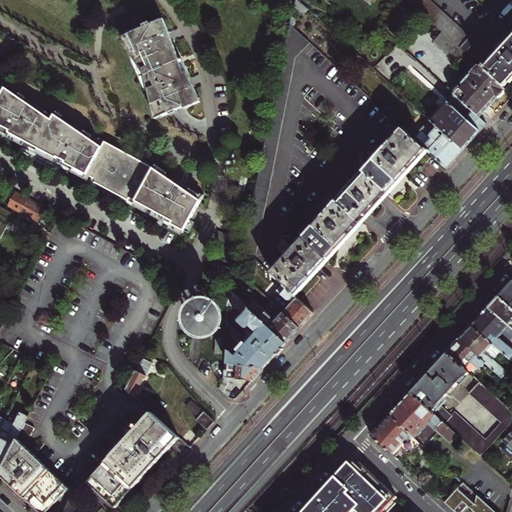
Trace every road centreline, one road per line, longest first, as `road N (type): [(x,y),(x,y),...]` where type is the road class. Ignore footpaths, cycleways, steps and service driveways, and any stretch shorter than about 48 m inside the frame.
road 1 (tertiary): [(511,121),(152,511)]
road 2 (primary): [(511,165),(182,511)]
road 3 (primary): [(511,171),(199,511)]
road 4 (primary): [(219,511),(386,329)]
road 5 (tertiary): [(351,438),(511,259)]
road 6 (primary): [(236,511),(342,394),(386,329)]
road 7 (residential): [(0,161),(193,266)]
road 8 (primary): [(386,329),(511,194)]
